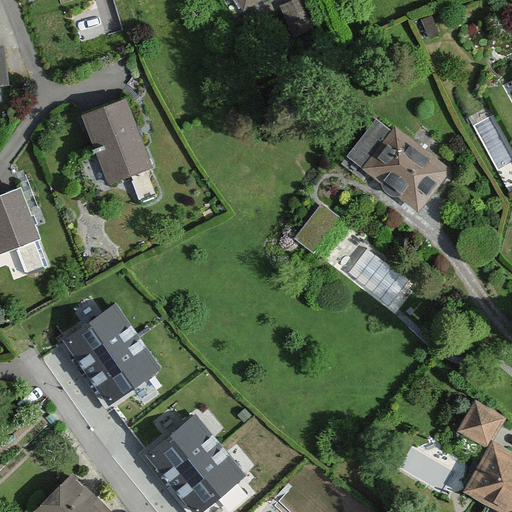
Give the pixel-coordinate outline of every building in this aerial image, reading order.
[(0,82),(9,81),(4,42),(0,42),(0,82)] [(128,96),(83,113),(108,181),(154,164),(128,96)] [(378,115),(347,156),(418,210),(449,169),(378,115)] [(21,184),(0,192),(0,251),(17,245),(27,269),(46,262),(36,237),(41,235),(21,184)] [(341,217),(322,202),(295,236),(313,251),(341,217)] [(104,313),(64,340),(110,407),(150,379),(104,313)] [(506,415),(476,400),(460,432),(490,447),(506,415)] [(233,481),(181,426),(149,457),(201,511),(233,481)] [(511,511),(511,451),(496,442),(471,485),(491,496),(482,511),(511,511)] [(72,469),(36,506),(41,511),(102,511),(93,503),(100,496),(72,469)]
